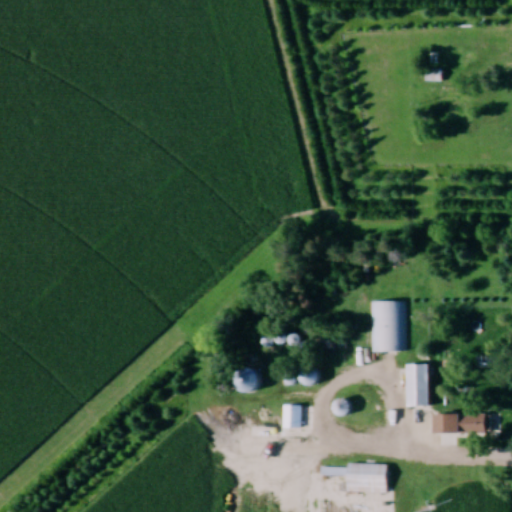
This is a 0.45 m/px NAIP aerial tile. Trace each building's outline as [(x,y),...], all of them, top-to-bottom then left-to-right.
[(442,117),(460,117),(460,91),(442,91),(442,117)] [(405,355),(405,304),(372,304),(372,355),(405,355)] [(411,409),(433,409),(433,367),(411,367),(411,409)] [(334,412),(345,420),(354,408),(343,400),(334,412)] [(302,408),(285,408),(285,431),(302,431),(302,408)] [(439,417),(439,436),(490,436),(490,417),(439,417)] [(389,467),(350,467),(350,495),(389,495),(389,467)]
